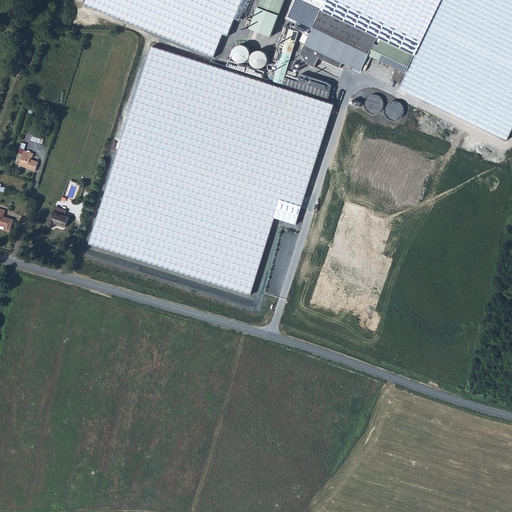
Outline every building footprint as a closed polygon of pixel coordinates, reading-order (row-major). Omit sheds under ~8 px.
[(244,0),(82,0),(81,3),(219,58),(244,0)] [(285,0),(261,0),(251,28),(272,36),(285,0)] [(295,0),(295,2),(295,3),(296,4),(296,5),(297,6),(298,7),(301,8),(302,8),(303,8),(306,6),(307,4),(308,3),(308,2),(308,0),(307,0),(295,0)] [(311,0),(310,1),(309,2),(309,3),(308,4),(308,5),(308,7),(309,8),(309,9),(310,10),(311,11),(312,11),(314,12),(315,12),(316,11),(317,11),(319,10),(319,9),(320,8),(321,7),(321,6),(321,4),(320,3),(320,2),(319,1),(318,0),(317,0),(311,0)] [(320,0),(325,2),(378,28),(392,0),(320,0)] [(415,46),(437,0),(392,0),(378,28),(415,46)] [(416,55),(400,88),(507,140),(511,129),(511,0),(442,0),(420,48),(416,55)] [(378,28),(325,2),(321,10),(374,35),(378,28)] [(374,35),(321,10),(301,53),(305,62),(315,66),(319,57),(340,68),(343,62),(357,69),(374,35)] [(415,46),(378,28),(374,35),(415,55),(416,55),(420,48),(415,46)] [(299,31),(291,29),(274,81),(283,84),(285,77),(299,31)] [(374,35),(357,69),(361,71),(370,54),(407,72),(415,55),(374,35)] [(274,81),(153,43),(119,150),(88,245),(252,295),(279,216),(297,221),(336,101),(336,99),(331,98),(329,97),(331,91),(285,77),(283,84),(274,81)] [(241,44),(239,45),(238,45),(236,46),(235,48),(234,49),(233,51),(233,53),(233,54),(233,56),(234,58),(235,59),(237,61),(238,61),(240,62),(242,62),(243,62),(245,62),(247,61),(248,60),(250,58),(250,57),(251,55),(251,54),(251,52),(251,50),(250,48),(249,47),(247,46),(246,45),(245,44),(243,44),(241,44)] [(263,50),(260,50),(257,50),(255,52),(253,53),(252,55),(251,57),(251,59),(251,60),(252,62),(252,64),(254,65),(255,66),(257,67),(258,68),(260,68),(262,68),(264,67),(266,66),(267,65),(268,64),(269,62),(269,60),(269,59),(269,57),(268,55),(266,52),(263,50)] [(230,59),(228,66),(264,77),(266,71),(230,59)] [(296,61),(295,61),(294,61),(293,61),(292,62),(291,62),(291,63),(290,64),(290,65),(290,66),(290,67),(290,68),(291,69),(291,70),(292,70),(293,71),(294,71),(295,71),(296,71),(297,71),(298,70),(299,69),(299,68),(300,67),(300,66),(300,65),(299,64),(299,63),(298,62),(297,62),(296,61)] [(33,135),(30,134),(28,141),(30,141),(31,140),(40,143),(42,138),(33,135)] [(33,157),(34,153),(24,150),(23,154),(19,165),(24,167),(25,164),(28,165),(28,168),(36,171),(39,162),(31,159),(31,157),(33,157)] [(55,206),(53,211),(65,215),(67,210),(55,206)] [(1,211),(1,209),(0,208),(0,225),(5,227),(4,230),(10,232),(12,224),(14,219),(3,216),(5,212),(1,211)] [(69,217),(65,215),(53,211),(48,225),(53,227),(55,223),(66,227),(69,217)]
